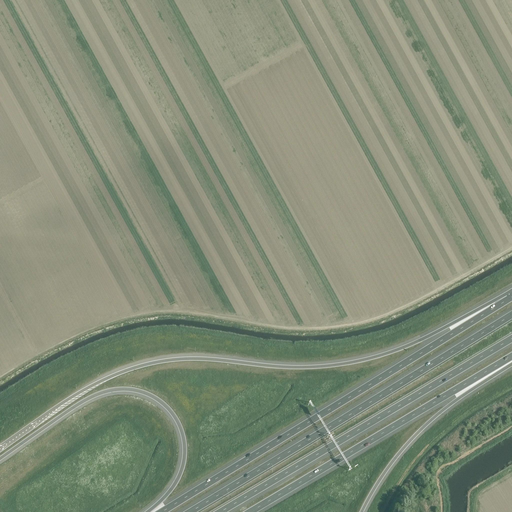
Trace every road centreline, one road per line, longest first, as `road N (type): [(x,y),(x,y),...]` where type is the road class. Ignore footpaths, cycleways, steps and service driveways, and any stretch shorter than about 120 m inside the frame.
road 1 (motorway): [(508,299),(354,362),(296,367),(201,358),(139,366),(79,392),(0,448)]
road 2 (motorway): [(508,299),(163,511)]
road 3 (motorway): [(511,314),(190,511)]
road 4 (motorway): [(220,511),(511,338)]
road 5 (motorway): [(0,459),(92,396),(146,393),(173,415),(184,445),(172,487),(146,511)]
road 6 (motorway): [(249,511),(511,356)]
road 7 (motorway): [(362,511),(425,427),(511,362)]
